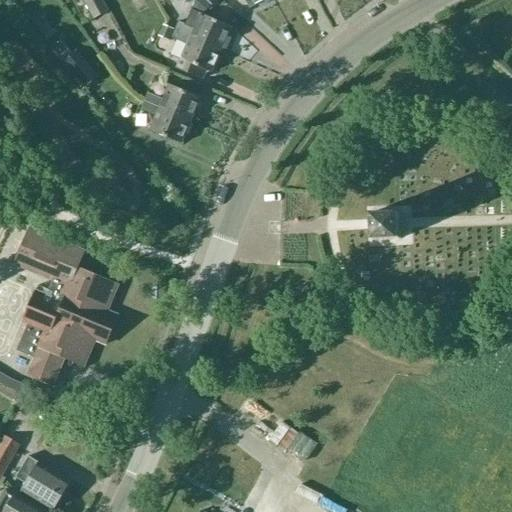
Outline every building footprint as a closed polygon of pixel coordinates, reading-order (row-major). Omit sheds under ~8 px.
[(82,0),(92,17),(107,9),(101,0),(82,0)] [(193,0),(205,11),(214,0),(193,0)] [(200,13),(190,9),(183,24),(178,21),(175,29),(221,50),(231,27),(200,13)] [(157,35),(167,40),(172,28),(162,23),(157,35)] [(221,50),(175,29),(171,37),(187,44),(176,68),(201,79),(205,70),(211,72),(221,50)] [(99,78),(76,53),(62,65),(84,90),(99,78)] [(147,93),(144,100),(147,102),(191,120),(200,98),(169,84),(163,99),(147,93)] [(144,100),(141,109),(156,115),(150,130),(180,143),(191,120),(147,102),(144,100)] [(399,212),(373,213),(374,240),(400,239),(399,212)] [(106,344),(117,316),(106,311),(118,284),(78,267),(85,251),(28,228),(13,263),(52,280),(46,295),(35,291),(22,322),(27,324),(16,350),(34,358),(27,375),(52,386),(59,368),(61,369),(65,359),(83,367),(94,339),(106,344)] [(0,478),(20,444),(4,436),(0,443),(0,478)] [(39,462),(39,463),(28,456),(16,477),(26,484),(21,492),(52,510),(70,481),(39,462)] [(47,511),(16,493),(10,503),(0,497),(0,511),(47,511)]
